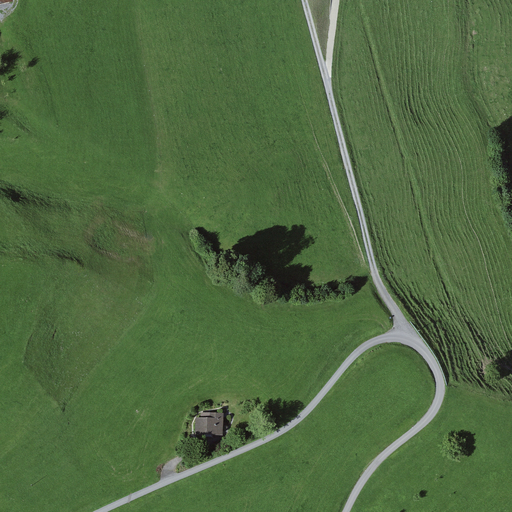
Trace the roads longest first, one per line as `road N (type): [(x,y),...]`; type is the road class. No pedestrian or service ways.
road 1 (unclassified): [(346,511),(379,459),(437,405),(438,371),(419,342),(398,336),(366,345),(301,419),(270,439),(102,511)]
road 2 (track): [(419,342),(374,279),(307,0)]
